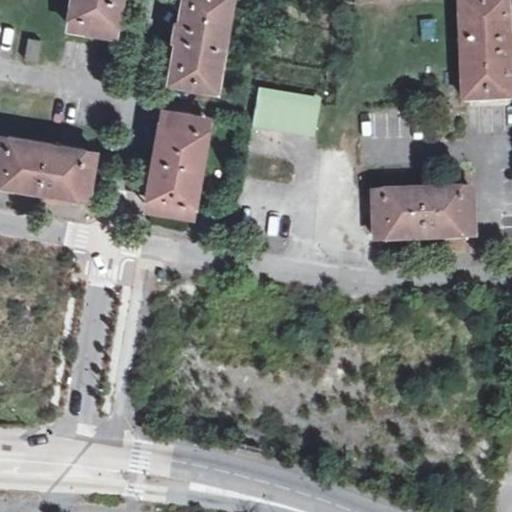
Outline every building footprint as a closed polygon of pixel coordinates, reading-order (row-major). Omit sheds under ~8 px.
[(121,0),(73,0),(69,25),(117,33),(121,0)] [(232,0),(184,0),(181,22),(178,21),(176,37),(179,37),(171,80),(217,87),(232,0)] [(511,99),(511,41),(511,42),(510,0),(463,1),(466,103),(511,99)] [(45,40),(31,37),(28,60),(41,62),(45,40)] [(260,85),(259,93),(274,95),(276,87),(260,85)] [(276,87),(274,95),(290,98),(292,90),(276,87)] [(292,90),(290,98),(305,101),(306,92),(292,90)] [(306,92),(305,101),(321,103),(323,95),(306,92)] [(290,98),(274,95),(259,93),(254,125),(317,136),(321,103),(305,101),(290,98)] [(211,117),(163,109),(147,205),(195,213),(211,117)] [(96,149),(0,133),(0,182),(89,196),(96,149)] [(477,240),(475,192),(377,195),(378,243),(477,240)]
